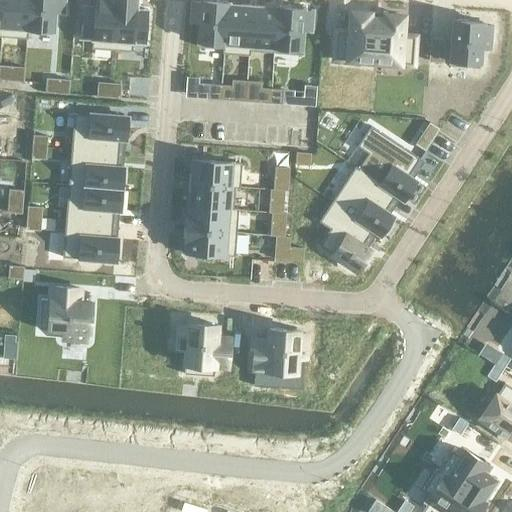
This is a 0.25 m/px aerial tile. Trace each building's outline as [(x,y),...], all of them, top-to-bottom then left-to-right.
[(4,0),(1,36),(27,38),(28,29),(27,29),(29,0),(4,0)] [(29,0),(27,29),(28,29),(53,30),(55,11),(63,12),(64,0),(29,0)] [(83,7),(81,38),(93,38),(92,48),(112,50),(115,0),(95,0),(95,7),(83,7)] [(115,0),(112,50),(132,51),(133,42),(145,42),(147,11),(135,10),(136,0),(115,0)] [(193,2),(191,21),(200,22),(198,46),(223,48),(224,48),(228,4),(229,3),(201,0),(201,3),(193,2)] [(223,48),(223,53),(224,53),(248,55),(250,55),(250,50),(249,50),(253,6),(228,4),(224,48),(223,48)] [(253,6),(249,50),(250,50),(274,52),(278,8),(277,8),(253,6)] [(278,8),(274,52),(300,54),(302,30),(311,30),(312,10),(304,10),(304,8),(277,6),(277,8),(278,8)] [(337,31),(335,59),(374,62),(377,19),(369,18),(369,13),(351,12),(350,32),(337,31)] [(377,19),(374,62),(413,65),(415,37),(402,36),(403,16),(385,14),(385,20),(377,19)] [(453,20),(450,65),(480,68),(481,48),(490,48),(492,25),(483,25),(483,22),(453,20)] [(431,38),(429,61),(443,62),(445,39),(431,38)] [(0,65),(0,79),(23,81),(24,67),(0,65)] [(47,78),(46,92),(57,93),(58,79),(47,78)] [(58,79),(57,93),(69,94),(70,80),(58,79)] [(98,82),(97,96),(109,97),(110,83),(98,82)] [(110,83),(109,97),(120,98),(121,84),(110,83)] [(210,84),(209,98),(220,99),(221,85),(210,84)] [(221,85),(220,99),(232,100),(233,86),(221,85)] [(260,88),(259,102),(271,103),(272,89),(260,88)] [(272,89),(271,103),(282,104),(283,90),(272,89)] [(74,113),(71,149),(119,153),(120,139),(126,140),(128,117),(74,113)] [(430,121),(415,144),(425,151),(440,128),(430,121)] [(370,125),(357,146),(368,153),(358,169),(396,194),(396,195),(404,200),(416,181),(408,176),(420,158),(370,125)] [(33,135),(32,146),(46,147),(47,136),(33,135)] [(32,146),(32,158),(45,159),(46,147),(32,146)] [(71,149),(68,185),(122,189),(124,168),(117,167),(119,153),(71,149)] [(297,152),(296,164),(309,165),(310,153),(297,152)] [(193,159),(191,183),(235,186),(235,187),(240,188),(240,187),(242,163),(193,159)] [(275,167),(274,178),(289,179),(289,168),(275,167)] [(332,202),(373,229),(372,230),(381,235),(393,216),(385,211),(396,195),(396,194),(358,169),(355,167),(332,202)] [(274,178),(274,190),(285,190),(288,191),(289,179),(274,178)] [(189,205),(189,206),(233,209),(233,208),(235,187),(235,186),(191,183),(189,205)] [(68,185),(65,220),(113,224),(114,210),(120,211),(122,189),(68,185)] [(9,189),(8,200),(22,201),(23,190),(9,189)] [(271,189),(270,201),(284,202),(284,201),(285,190),(274,190),(271,189)] [(8,200),(7,212),(21,213),(22,201),(8,200)] [(270,201),(270,212),(272,212),(283,213),(284,202),(270,201)] [(332,201),(319,221),(330,228),(319,245),(358,270),(370,252),(362,246),(372,230),(373,229),(332,202),(332,201)] [(188,205),(186,229),(236,233),(238,210),(238,209),(233,208),(233,209),(189,206),(189,205),(188,205)] [(28,206),(27,217),(41,218),(42,207),(28,206)] [(272,212),(271,224),(285,225),(285,224),(286,213),(283,213),(272,212)] [(27,217),(26,229),(40,230),(41,218),(27,217)] [(65,220),(62,257),(116,261),(118,239),(112,238),(113,224),(65,220)] [(271,224),(271,235),(276,235),(285,236),(285,225),(271,224)] [(186,229),(184,252),(235,256),(236,233),(186,229)] [(276,235),(275,246),(289,247),(290,236),(285,236),(276,235)] [(275,246),(275,258),(288,259),(289,247),(275,246)] [(289,247),(288,259),(303,260),(304,248),(289,247)] [(9,265),(8,277),(22,278),(23,266),(9,265)] [(41,299),(39,329),(63,330),(63,339),(86,341),(87,332),(89,332),(92,303),(79,302),(80,289),(51,286),(51,300),(41,299)] [(6,319),(5,330),(19,332),(20,320),(6,319)] [(179,325),(177,348),(186,349),(184,373),(214,376),(215,366),(228,367),(230,339),(217,338),(217,325),(188,323),(188,325),(179,325)] [(255,340),(253,369),(296,372),(297,357),(306,358),(307,334),(299,334),(299,331),(269,329),(268,341),(255,340)] [(5,330),(4,342),(18,343),(19,332),(5,330)] [(501,353),(494,364),(502,370),(510,358),(501,353)] [(494,364),(487,376),(495,381),(502,370),(494,364)] [(495,394),(479,419),(511,440),(511,387),(505,383),(497,395),(495,394)] [(459,417),(451,429),(460,434),(467,423),(459,417)] [(439,470),(438,471),(482,500),(483,499),(496,479),(485,472),(489,466),(463,449),(459,455),(451,450),(439,470)] [(427,503),(421,511),(477,511),(485,501),(483,499),(482,500),(438,471),(439,470),(436,468),(422,489),(430,495),(426,501),(427,503)] [(404,500),(397,511),(398,511),(408,511),(413,506),(404,500)]
